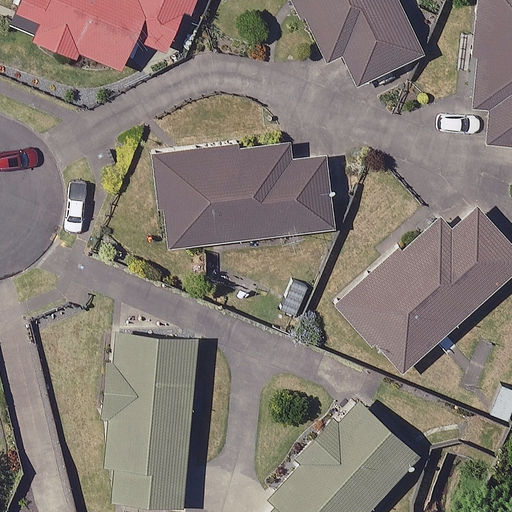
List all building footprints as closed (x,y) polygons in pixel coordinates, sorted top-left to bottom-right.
[(9,0),(7,5),(32,15),(24,33),(78,55),(82,45),(115,59),(121,47),(136,53),(143,34),(163,42),(177,5),(186,9),(189,0),(9,0)] [(414,46),(393,0),(297,0),(321,51),(339,43),(353,74),(414,46)] [(511,0),(479,0),(469,100),(487,101),(484,136),(511,138),(511,0)] [(323,150),(284,154),(282,136),(155,148),(164,239),(330,222),(323,150)] [(511,248),(472,203),(447,225),(435,211),(337,297),(397,366),(511,265),(511,248)] [(189,331),(119,325),(106,491),(177,496),(189,331)] [(353,511),(412,448),(349,391),(276,471),(263,510),(261,511),(353,511)]
